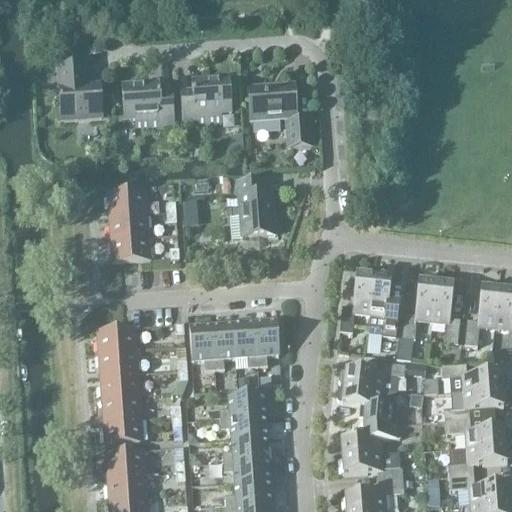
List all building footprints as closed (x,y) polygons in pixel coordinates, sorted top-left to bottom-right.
[(58,70),(60,90),(58,90),(60,123),(101,120),(99,87),(86,88),(84,68),(58,70)] [(191,83),(192,97),(180,98),(182,127),(221,125),(220,116),(231,115),(229,83),(207,85),(207,82),(191,83)] [(142,86),(143,89),(121,91),(123,123),(134,122),(135,131),(174,128),(172,98),(160,99),(159,85),(142,86)] [(296,125),(293,88),(247,91),(250,124),(285,122),(287,151),(312,150),(310,124),(296,125)] [(237,186),(241,241),(275,239),(272,197),(263,198),(262,184),(237,186)] [(107,198),(108,221),(146,218),(145,195),(107,198)] [(166,207),(166,217),(175,216),(175,206),(166,207)] [(175,216),(166,217),(167,227),(176,226),(175,216)] [(108,221),(110,244),(148,241),(146,218),(108,221)] [(148,241),(110,244),(111,267),(150,265),(148,241)] [(169,253),(170,263),(178,262),(178,252),(169,253)] [(354,318),(369,320),(374,276),(372,276),(369,273),(361,272),(358,275),(357,278),(356,278),(352,312),(342,310),(339,336),(352,337),(354,318)] [(376,277),(374,276),(369,320),(367,338),(382,339),(382,341),(395,342),(399,306),(388,305),(391,282),(389,281),(390,278),(387,275),(379,274),(376,277)] [(416,325),(431,327),(436,283),(434,283),(432,280),(423,279),(420,281),(420,285),(418,285),(415,318),(404,317),(401,343),(414,344),(416,325)] [(436,283),(431,327),(446,328),(444,347),(457,349),(460,323),(449,322),(453,288),(452,288),(452,285),(450,282),(441,281),(438,283),(436,283)] [(479,332),(494,333),(498,290),(496,290),(494,287),(485,286),(482,288),(482,291),(481,291),(477,325),(467,324),(464,350),(477,351),(479,332)] [(498,290),(494,333),(509,335),(507,354),(511,354),(511,328),(511,329),(511,324),(511,288),(511,289),(503,288),(500,290),(498,290)] [(276,325),(254,326),(257,371),(267,370),(266,360),(278,359),(276,325)] [(254,326),(232,328),(234,363),(246,362),(247,372),(257,371),(254,326)] [(175,329),(175,339),(184,338),(183,328),(175,329)] [(232,328),(210,329),(214,374),(223,373),(223,363),(234,363),(232,328)] [(214,374),(210,329),(188,331),(191,366),(203,365),(204,375),(214,374)] [(96,334),(98,358),(136,355),(135,332),(96,334)] [(185,352),(176,353),(177,365),(186,365),(185,352)] [(98,358),(100,380),(138,378),(136,355),(98,358)] [(177,365),(178,375),(186,375),(186,365),(177,365)] [(396,396),(397,381),(404,382),(405,369),(380,366),(379,377),(345,373),(345,375),(342,374),(339,377),(338,386),(340,388),(340,390),(396,396)] [(440,370),(441,383),(449,382),(450,398),(461,397),(505,394),(505,392),(507,389),(506,380),(504,378),(500,378),(500,377),(466,379),(465,368),(440,370)] [(186,375),(178,375),(178,385),(187,384),(186,375)] [(100,380),(101,403),(139,401),(138,378),(100,380)] [(396,396),(340,390),(339,392),(337,394),(336,403),(338,406),(342,407),(342,408),(364,410),(362,429),(363,431),(399,429),(400,412),(394,411),(396,396)] [(443,413),(444,426),(469,424),(469,414),(502,411),(502,410),(506,410),(508,407),(508,399),(505,396),(505,394),(461,397),(462,412),(443,413)] [(218,414),(219,424),(264,420),(263,398),(227,401),(228,413),(218,414)] [(101,403),(103,426),(141,423),(139,401),(101,403)] [(171,411),(171,421),(180,421),(179,411),(171,411)] [(230,433),(231,444),(266,442),(264,420),(219,424),(220,433),(230,433)] [(180,421),(171,421),(172,431),(181,431),(180,421)] [(141,423),(103,426),(104,449),(142,447),(141,423)] [(464,437),(465,453),(505,450),(508,450),(508,448),(511,445),(510,436),(507,434),(504,434),(504,433),(470,435),(469,424),(444,426),(445,439),(464,437)] [(340,444),(341,461),(381,458),(380,443),(400,442),(399,429),(363,432),(363,442),(340,444)] [(221,457),(222,467),(267,463),(266,442),(231,444),(231,456),(221,457)] [(506,467),(505,450),(465,453),(447,455),(448,469),(447,469),(448,482),(473,480),(472,470),(506,467)] [(105,457),(106,481),(145,478),(143,455),(105,457)] [(403,485),(402,472),(398,473),(397,458),(381,459),(381,458),(341,461),(343,478),(376,476),(377,487),(403,485)] [(233,476),(234,487),(269,485),(267,463),(222,467),(223,476),(233,476)] [(174,466),(175,476),(184,475),(183,465),(174,466)] [(184,475),(175,476),(176,486),(185,485),(184,475)] [(106,481),(108,503),(146,501),(145,478),(106,481)] [(468,493),(469,508),(511,505),(511,490),(511,489),(508,490),(508,488),(474,491),(473,480),(448,482),(449,494),(468,493)] [(224,500),(225,510),(270,506),(269,485),(234,487),(234,499),(224,500)] [(344,511),(396,511),(396,498),(403,498),(403,485),(377,487),(378,497),(344,500),(344,511)] [(108,503),(108,511),(146,511),(146,501),(108,503)]
